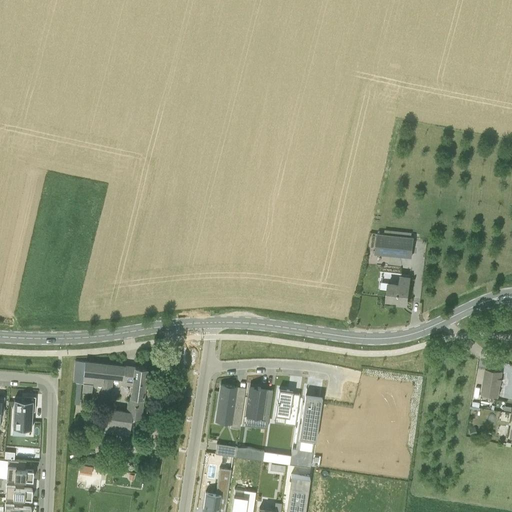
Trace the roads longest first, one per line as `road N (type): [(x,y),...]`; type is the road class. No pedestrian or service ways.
road 1 (secondary): [(212,321),(399,337),(498,298)]
road 2 (secondary): [(0,337),(81,339),(212,321)]
road 3 (residential): [(0,375),(50,383),(46,511)]
road 4 (residential): [(206,368),(273,364),(357,377)]
road 5 (residential): [(206,368),(184,511)]
